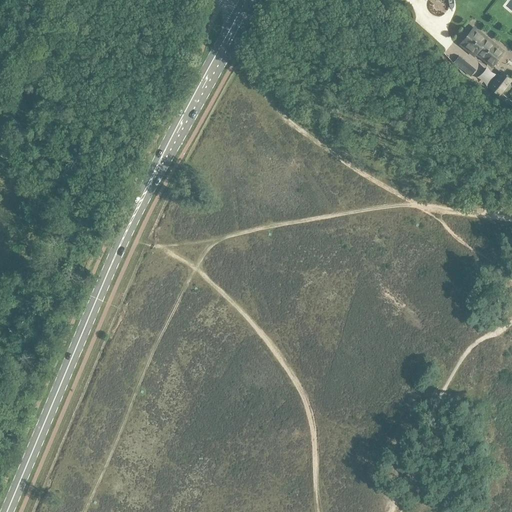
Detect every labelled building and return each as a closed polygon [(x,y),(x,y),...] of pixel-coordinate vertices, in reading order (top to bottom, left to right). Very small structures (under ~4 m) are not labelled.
[(492,65),(503,52),(473,29),(472,30),(471,30),(468,33),(469,35),(466,38),(464,38),(463,40),(463,41),(461,44),(474,55),(476,52),(492,65)] [(465,61),(459,56),(453,63),(460,68),(465,61)] [(475,70),(471,66),(466,73),(470,76),(475,70)] [(501,73),(490,88),(499,95),(510,80),(501,73)] [(500,127),(511,135),(511,134),(511,120),(508,117),(500,127)]
